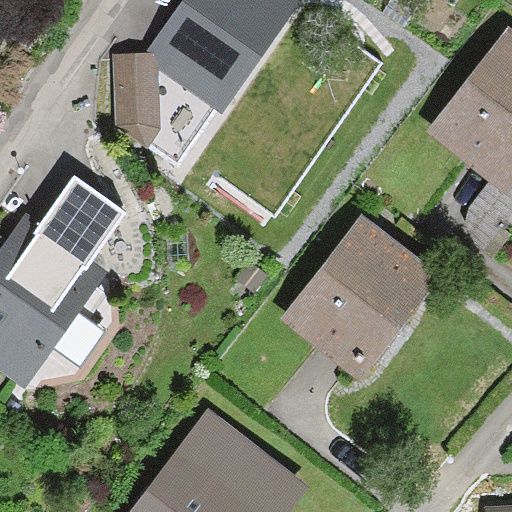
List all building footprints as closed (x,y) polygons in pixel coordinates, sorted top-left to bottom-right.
[(314,0),(195,0),(167,42),(242,97),(314,0)] [(511,39),(446,123),(511,174),(511,39)] [(0,71),(11,55),(0,48),(0,71)] [(457,272),(372,211),(300,308),(377,369),(457,272)] [(125,272),(31,212),(0,258),(0,344),(50,380),(125,272)] [(272,511),(282,500),(196,440),(142,511),(272,511)]
